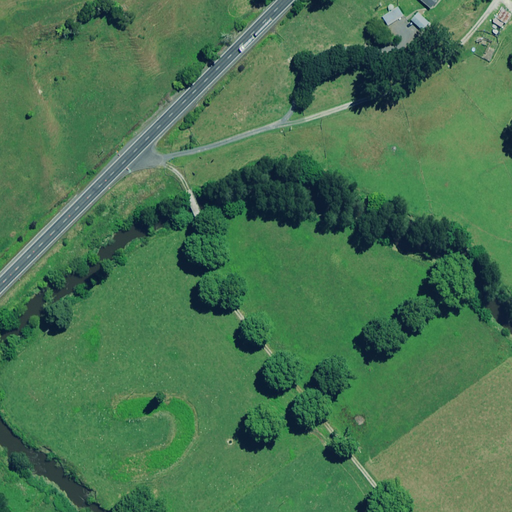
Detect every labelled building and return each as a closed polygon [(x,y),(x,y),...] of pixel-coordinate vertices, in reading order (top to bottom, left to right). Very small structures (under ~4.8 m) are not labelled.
[(438,0),(420,0),(431,9),(438,0)] [(404,16),(398,8),(383,17),(388,26),(404,16)] [(511,14),(502,9),(497,18),(506,24),(511,14)] [(429,23),(418,13),(411,20),(422,30),(429,23)] [(487,42),(480,37),(476,42),(484,47),(487,42)]
